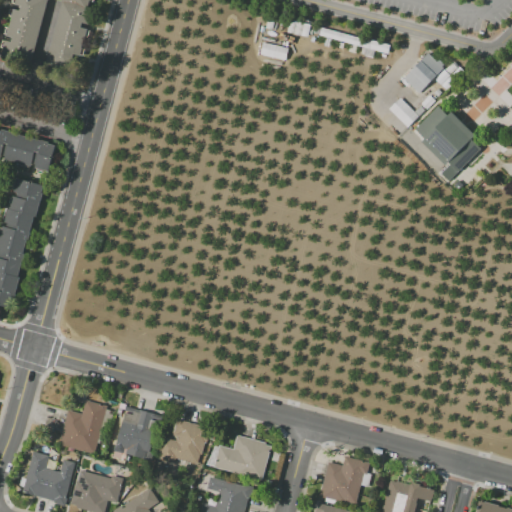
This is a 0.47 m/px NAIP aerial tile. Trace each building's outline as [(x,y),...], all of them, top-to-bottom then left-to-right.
[(0,57),(31,66),(49,0),(56,0),(62,2),(44,70),(68,77),(90,0),(14,0),(0,53),(0,57)] [(321,27),(371,40),(369,49),(319,35),(321,27)] [(263,42),(289,48),(286,60),(260,54),(263,42)] [(402,77),(427,52),(435,60),(437,58),(443,64),(416,92),(402,77)] [(388,109),(400,97),(413,111),(420,105),(425,110),(406,128),(388,109)] [(439,107),(447,115),(450,112),(451,112),(462,123),(475,135),(471,139),(481,149),(449,182),(442,174),(447,168),(422,142),(425,139),(416,130),(414,128),(436,105),(439,107)] [(0,131),(0,160),(49,174),(56,147),(0,131)] [(16,178),(0,233),(0,304),(10,308),(43,185),(16,178)] [(67,410),(81,414),(85,400),(106,405),(94,454),(58,445),(67,410)] [(126,406),(162,415),(151,460),(125,454),(126,449),(116,446),(126,406)] [(162,438),(175,441),(177,435),(173,434),(177,420),(210,428),(207,442),(205,442),(202,455),(200,454),(198,464),(175,458),(174,462),(157,458),(162,438)] [(237,435),(271,445),(261,481),(213,468),(219,446),(233,449),(237,435)] [(75,463),(65,498),(67,499),(64,507),(53,504),(54,501),(22,492),(33,452),(49,456),(46,468),(60,472),(63,460),(75,463)] [(321,497),(322,491),(321,490),(328,462),(343,465),(345,456),(369,462),(366,474),(364,473),(355,506),(321,497)] [(93,511),(70,505),(76,481),(78,481),(81,470),(111,478),(111,475),(124,479),(117,503),(108,501),(104,511),(93,511)] [(210,477),(252,489),(249,499),(248,499),(244,511),(199,511),(202,503),(215,506),(219,492),(206,489),(210,477)] [(381,511),(390,480),(409,485),(410,484),(434,490),(431,502),(418,498),(414,511),(381,511)] [(113,511),(149,488),(158,502),(148,509),(150,511),(113,511)] [(480,501),(484,502),(484,501),(499,505),(498,506),(507,508),(507,507),(511,508),(511,511),(475,511),(477,506),(479,506),(480,501)] [(314,511),(317,503),(353,511),(314,511)]
